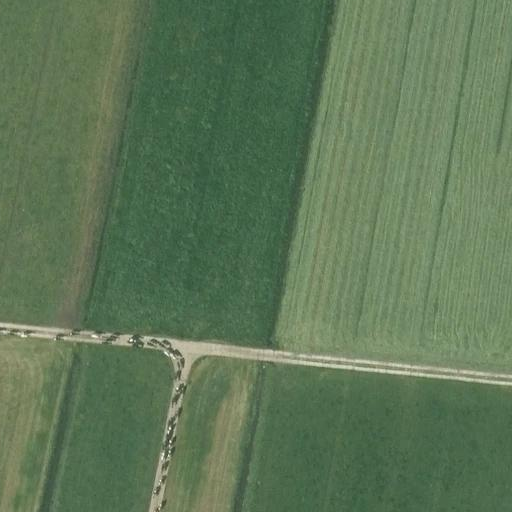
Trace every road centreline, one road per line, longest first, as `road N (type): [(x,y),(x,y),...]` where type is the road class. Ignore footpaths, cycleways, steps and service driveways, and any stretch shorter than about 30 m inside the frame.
road 1 (track): [(0,328),(511,381)]
road 2 (track): [(187,348),(154,511)]
